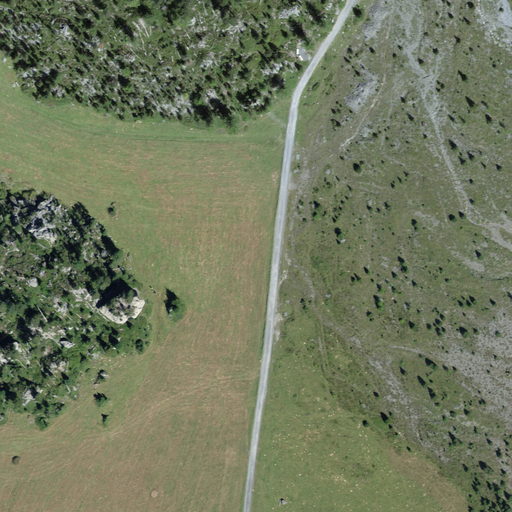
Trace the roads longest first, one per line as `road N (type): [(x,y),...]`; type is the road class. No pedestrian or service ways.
road 1 (track): [(288,148),(251,460)]
road 2 (track): [(355,0),(293,109),(288,148)]
